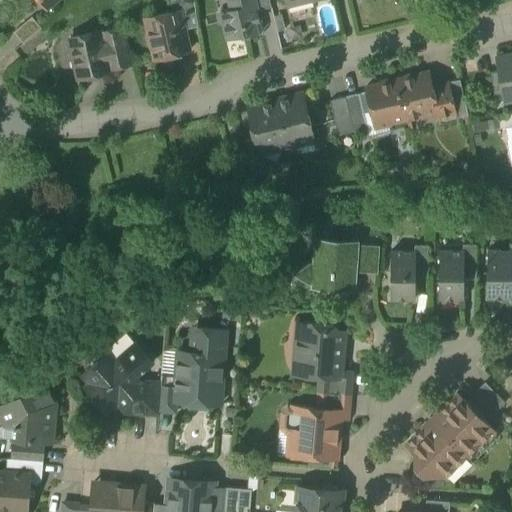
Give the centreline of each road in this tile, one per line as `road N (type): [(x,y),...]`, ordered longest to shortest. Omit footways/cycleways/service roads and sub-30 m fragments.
road 1 (residential): [(0,121),(105,122),(354,53),(511,21)]
road 2 (residential): [(70,452),(371,476)]
road 3 (residential): [(511,345),(442,348),(398,380),(371,476)]
